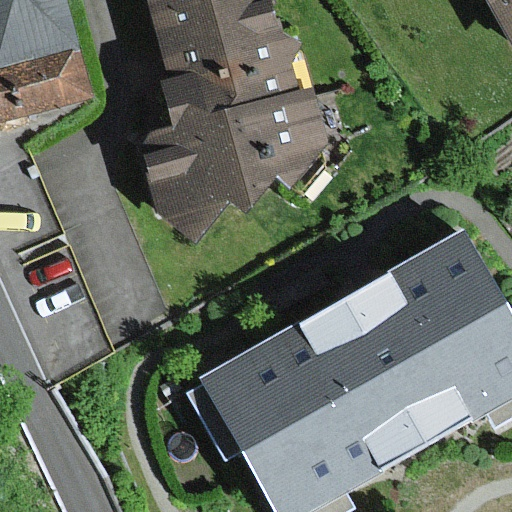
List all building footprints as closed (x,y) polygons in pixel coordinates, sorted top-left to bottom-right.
[(0,0),(0,123),(87,100),(60,0),(0,0)] [(136,0),(160,90),(148,93),(154,117),(134,158),(150,223),(184,252),(216,212),(234,227),(266,190),(281,202),(324,151),(309,98),(290,103),(282,75),(293,53),(273,43),(262,0),(136,0)] [(511,0),(472,0),(511,69),(511,0)] [(115,353),(27,152),(0,163),(0,252),(56,379),(115,353)] [(511,338),(458,242),(179,398),(216,465),(230,457),(261,511),(350,511),(345,502),(482,425),(489,437),(511,424),(511,338)]
